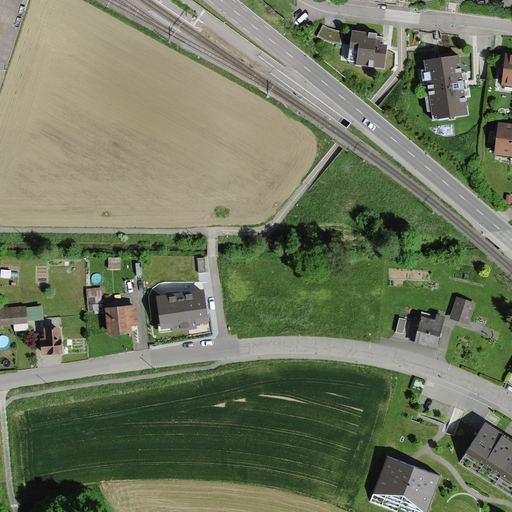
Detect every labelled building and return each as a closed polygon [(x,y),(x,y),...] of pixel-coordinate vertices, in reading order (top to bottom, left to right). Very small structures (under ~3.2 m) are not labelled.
[(326,41),(339,44),(342,31),(329,28),(321,23),(315,37),(326,41)] [(387,34),(351,29),(346,63),(382,68),(387,34)] [(458,53),(422,59),(432,120),(467,114),(462,84),(458,53)] [(502,84),(511,84),(511,54),(505,53),(502,84)] [(495,152),(510,154),(511,136),(511,123),(498,122),(495,152)] [(106,261),(106,269),(119,268),(118,260),(106,261)] [(84,289),(85,298),(99,296),(102,296),(101,287),(84,289)] [(205,289),(157,296),(162,329),(172,328),(173,332),(197,328),(197,324),(210,322),(205,289)] [(99,296),(85,298),(86,312),(101,311),(99,296)] [(474,302),(455,296),(448,319),(467,324),(474,302)] [(135,304),(103,306),(105,334),(129,332),(131,326),(137,325),(135,304)] [(24,306),(0,308),(0,326),(26,323),(24,306)] [(434,319),(420,315),(412,343),(435,350),(444,316),(436,313),(434,319)] [(396,332),(403,334),(407,319),(399,317),(396,332)] [(57,327),(42,328),(43,338),(37,338),(39,355),(60,353),(57,327)] [(511,494),(511,437),(486,420),(460,461),(511,494)] [(427,511),(440,474),(388,456),(372,501),(403,511),(427,511)]
